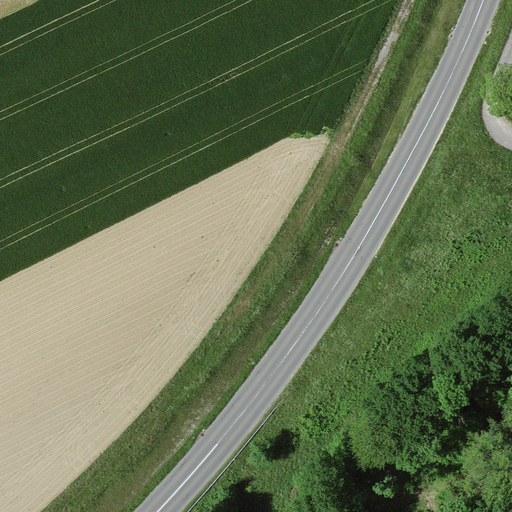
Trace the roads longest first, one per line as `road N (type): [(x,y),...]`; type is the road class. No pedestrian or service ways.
road 1 (track): [(413,0),(338,169),(236,339),(72,511)]
road 2 (tertiary): [(389,200),(254,402),(151,511)]
road 3 (tertiary): [(389,200),(435,112),(478,0)]
